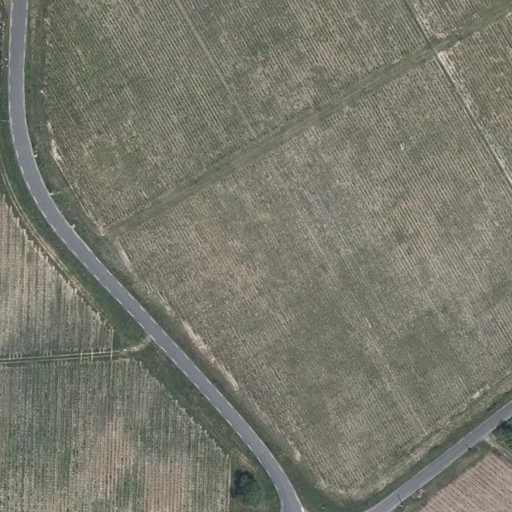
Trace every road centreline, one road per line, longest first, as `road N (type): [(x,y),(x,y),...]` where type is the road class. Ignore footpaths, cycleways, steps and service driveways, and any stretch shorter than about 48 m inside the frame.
road 1 (tertiary): [(293,511),(242,427),(42,199),(20,132),(19,0)]
road 2 (unclassified): [(378,511),(511,411)]
